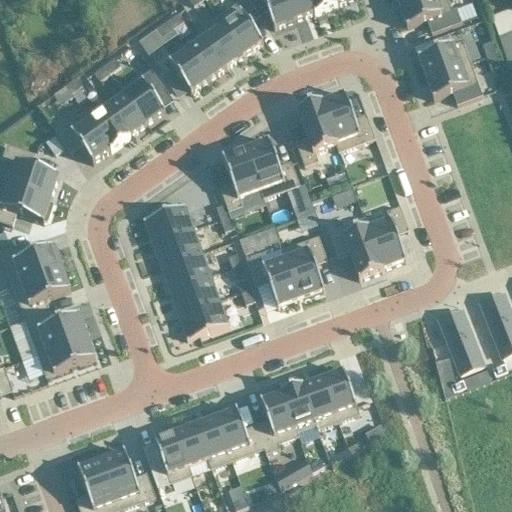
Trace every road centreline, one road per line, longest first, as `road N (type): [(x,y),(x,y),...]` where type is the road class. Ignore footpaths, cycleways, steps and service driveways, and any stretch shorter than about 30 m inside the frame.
road 1 (residential): [(152,391),(96,233),(107,202),(265,95),(341,62),(367,64)]
road 2 (residential): [(377,314),(152,391)]
road 3 (residential): [(367,64),(383,84),(449,259),(442,282)]
road 4 (residential): [(377,314),(447,511)]
road 5 (residential): [(152,391),(0,449)]
